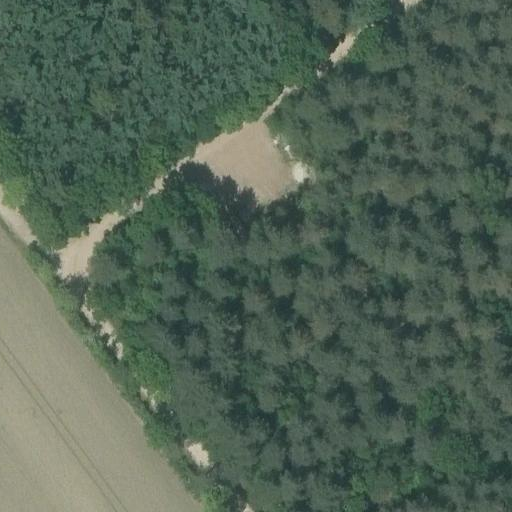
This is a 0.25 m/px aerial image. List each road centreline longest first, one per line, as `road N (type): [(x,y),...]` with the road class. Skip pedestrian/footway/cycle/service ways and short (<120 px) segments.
road 1 (track): [(62,262),(411,0)]
road 2 (track): [(0,210),(62,262),(241,511)]
